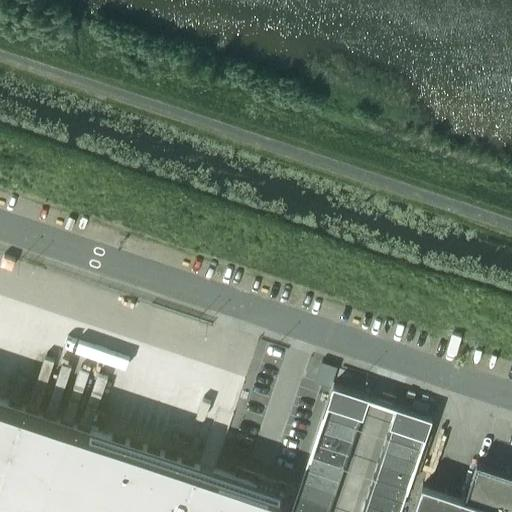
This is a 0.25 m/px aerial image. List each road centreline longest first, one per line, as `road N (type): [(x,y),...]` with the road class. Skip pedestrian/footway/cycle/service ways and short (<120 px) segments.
road 1 (unclassified): [(0,225),(511,397)]
road 2 (unknown): [(345,511),(402,360)]
